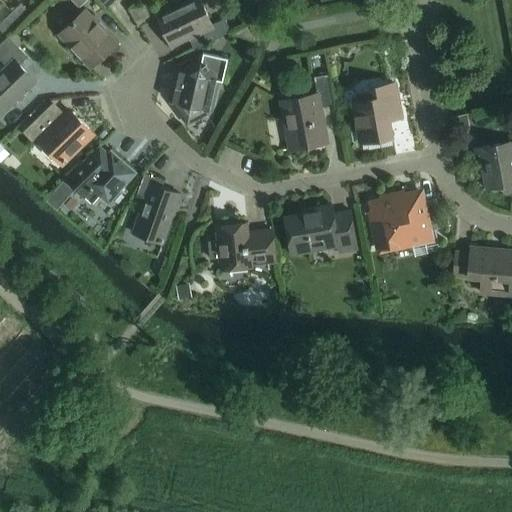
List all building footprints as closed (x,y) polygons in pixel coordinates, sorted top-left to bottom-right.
[(72,0),(80,8),(88,0),(72,0)] [(212,25),(200,0),(196,0),(159,18),(172,46),(190,38),(195,49),(230,32),(224,20),(212,25)] [(13,12),(20,19),(29,10),(23,3),(13,12)] [(92,68),(117,43),(85,10),(60,35),(92,68)] [(11,28),(20,19),(13,12),(4,21),(11,28)] [(0,58),(7,66),(0,72),(0,110),(4,115),(19,101),(20,102),(26,95),(25,94),(37,82),(21,65),(29,56),(21,47),(10,36),(8,38),(0,45),(0,58)] [(224,81),(229,59),(205,53),(204,59),(180,71),(173,101),(189,123),(212,110),(219,81),(224,81)] [(291,150),(328,143),(322,109),(336,106),(330,76),(315,78),(319,96),(282,103),(291,150)] [(361,144),(393,137),(390,120),(402,118),(395,84),(370,90),(372,100),(353,104),(361,144)] [(67,117),(55,105),(26,132),(37,144),(40,141),(63,165),(94,135),(72,112),(67,117)] [(511,142),(478,148),(479,156),(481,156),(488,190),(511,185),(511,142)] [(0,144),(0,161),(2,163),(10,155),(0,144)] [(109,155),(100,146),(87,159),(66,179),(94,203),(101,195),(109,203),(135,173),(111,152),(109,155)] [(163,243),(180,196),(162,189),(165,182),(145,175),(138,196),(145,199),(133,233),(163,243)] [(428,202),(425,190),(384,199),(372,202),(383,254),(437,242),(434,230),(444,228),(438,199),(428,202)] [(54,193),(48,200),(58,209),(64,203),(54,193)] [(336,220),(334,204),(305,210),(306,213),(286,217),(293,256),(339,248),(340,255),(360,251),(353,217),(336,220)] [(248,233),(248,225),(219,228),(220,242),(210,243),(212,260),(222,259),(223,271),(252,268),(252,265),(276,262),(273,231),(248,233)] [(511,295),(511,281),(511,251),(471,248),(471,253),(456,252),(454,277),(470,278),(470,276),(483,277),(482,292),(511,295)] [(191,284),(177,286),(179,300),(193,298),(191,284)]
